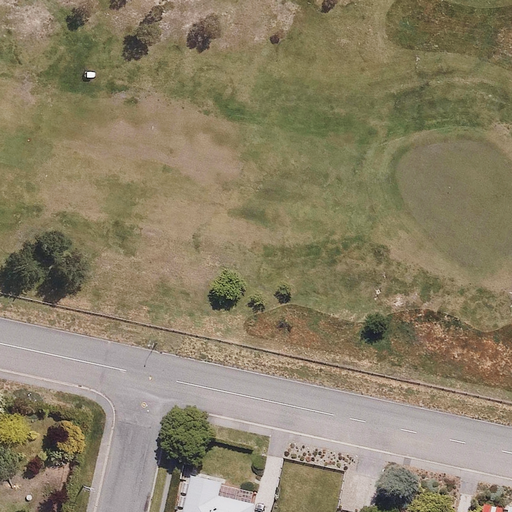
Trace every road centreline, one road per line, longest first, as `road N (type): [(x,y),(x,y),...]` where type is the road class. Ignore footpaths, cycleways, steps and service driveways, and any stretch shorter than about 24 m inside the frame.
road 1 (residential): [(511,452),(152,375)]
road 2 (residential): [(152,375),(0,342)]
road 3 (residential): [(152,375),(122,511)]
